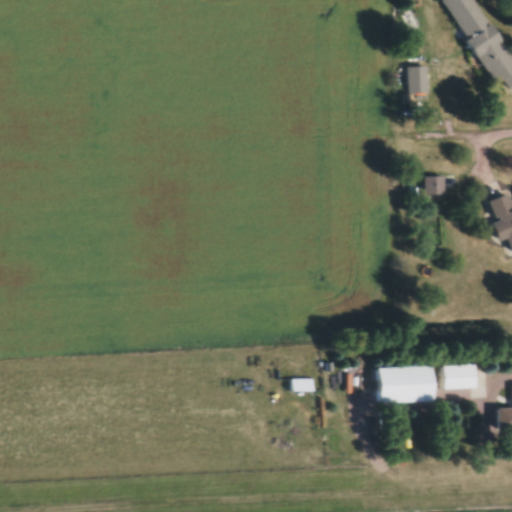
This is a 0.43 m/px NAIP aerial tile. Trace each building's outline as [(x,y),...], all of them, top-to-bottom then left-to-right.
[(511,85),(511,72),(469,0),(438,0),(489,86),(498,80),(504,90),(511,85)] [(403,95),(422,95),(422,68),(403,68),(403,95)] [(420,177),(420,196),(441,196),(441,177),(420,177)] [(444,178),(444,187),(453,187),(453,178),(444,178)] [(483,201),(491,223),(487,224),(493,242),(501,239),(505,252),(511,250),(511,208),(509,209),(504,194),(483,201)] [(436,366),(436,390),(469,390),(469,366),(436,366)] [(427,367),(371,368),(372,403),(428,402),(427,367)] [(492,431),(509,431),(509,440),(511,439),(511,386),(511,410),(492,410),(492,431)]
